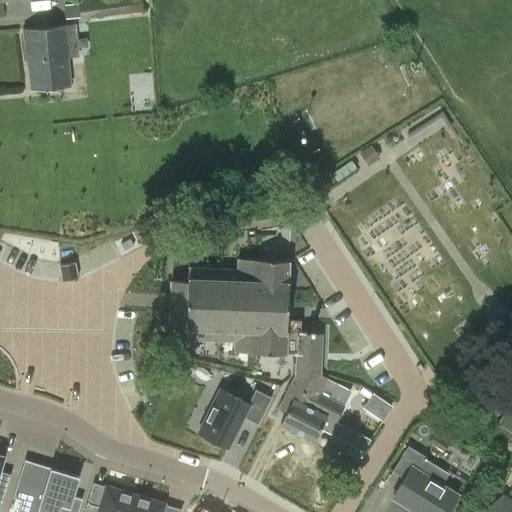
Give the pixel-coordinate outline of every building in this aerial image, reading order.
[(77,0),(80,20),(142,12),(140,0),(77,0)] [(76,1),(64,3),(66,17),(78,14),(76,1)] [(22,27),(26,61),(27,61),(30,89),(70,86),(68,57),(78,56),(75,23),(70,23),(22,27)] [(371,144),(362,150),(369,161),(378,155),(371,144)] [(170,302),(170,323),(186,323),(185,337),(233,339),(233,350),(283,352),(296,353),(296,370),(296,373),(319,374),(319,373),(320,361),(320,350),(321,332),(313,331),(313,330),(298,329),(286,329),(286,323),(287,316),(287,311),(287,307),(288,289),(300,289),(301,270),(288,270),(289,259),(236,257),(236,267),(188,265),(187,279),(171,278),(171,290),(170,302)] [(74,261),(60,264),(62,281),(77,278),(74,261)] [(278,406),(286,411),(280,423),(314,440),(326,417),(336,422),(345,404),(321,392),(329,377),(319,373),(319,374),(296,373),(296,370),(292,378),(278,406)] [(363,385),(360,391),(368,396),(363,406),(383,418),(392,403),(363,385)] [(220,386),(199,429),(229,444),(244,414),(258,421),(272,395),(256,387),(249,401),(220,386)] [(511,501),(503,495),(485,511),(511,511),(511,398),(497,422),(511,431),(511,501)] [(445,511),(457,494),(419,470),(427,457),(407,445),(392,470),(404,478),(393,496),(418,511),(445,511)] [(0,510),(11,474),(0,470),(0,468),(3,460),(0,459),(0,510)] [(27,493),(20,511),(72,511),(80,488),(51,479),(45,498),(27,493)] [(86,502),(82,511),(129,511),(135,494),(104,485),(98,506),(86,502)] [(129,511),(161,511),(164,503),(135,494),(129,511)]
